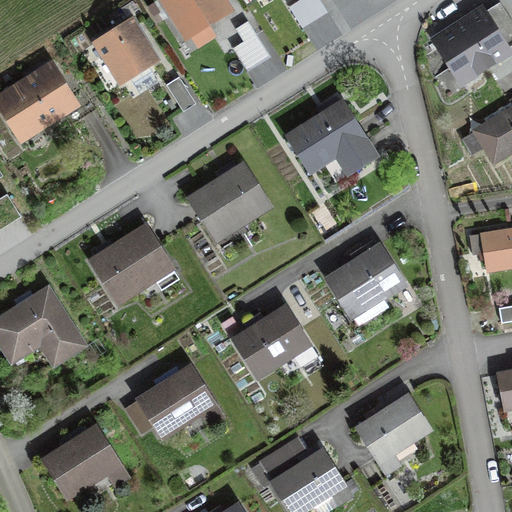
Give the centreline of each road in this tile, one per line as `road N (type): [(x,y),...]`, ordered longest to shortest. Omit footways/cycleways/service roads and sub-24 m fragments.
road 1 (residential): [(490,511),(403,72),(381,26)]
road 2 (residential): [(0,268),(381,26)]
